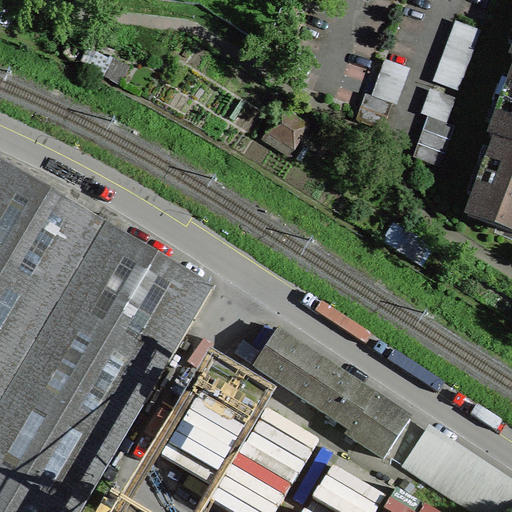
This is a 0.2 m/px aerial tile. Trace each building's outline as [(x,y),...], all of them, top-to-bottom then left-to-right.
[(460,24),(438,83),(458,90),(479,31),(460,24)] [(354,51),(336,99),(355,106),(373,58),(354,51)] [(374,97),(393,104),(406,68),(387,61),(374,97)] [(496,140),(511,145),(511,77),(489,137),(496,140)] [(435,92),(426,116),(428,117),(446,123),(455,99),(435,92)] [(366,94),(356,121),(383,131),(393,104),(374,97),(366,94)] [(281,110),(268,133),(295,149),(308,127),(281,110)] [(446,123),(428,117),(413,158),(440,167),(455,127),(446,123)] [(468,216),(511,232),(511,145),(496,140),(468,216)] [(0,511),(80,511),(103,475),(154,388),(183,339),(184,339),(212,291),(211,291),(213,289),(112,229),(116,222),(100,213),(96,220),(26,178),(0,163),(0,511)] [(350,430),(347,435),(383,459),(410,419),(278,332),(255,367),(350,430)] [(511,511),(511,484),(428,428),(400,472),(461,511),(511,511)]
